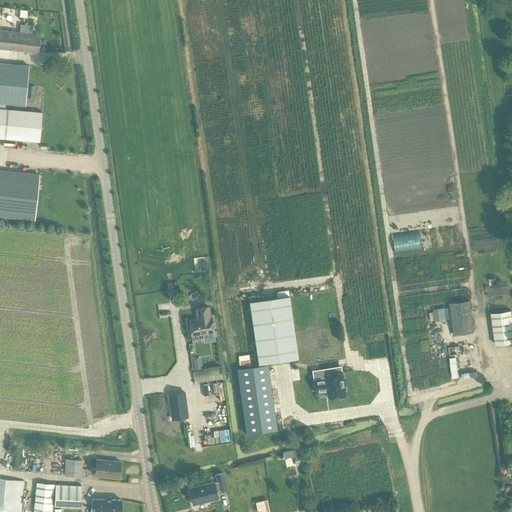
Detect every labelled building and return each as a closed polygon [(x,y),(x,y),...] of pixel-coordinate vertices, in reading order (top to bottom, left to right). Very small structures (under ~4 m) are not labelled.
[(32,33),(32,26),(20,24),(20,32),(0,30),(0,48),(38,52),(40,34),(32,33)] [(0,103),(24,105),(28,65),(0,62),(0,103)] [(0,138),(39,141),(42,112),(0,108),(0,138)] [(0,216),(34,220),(39,175),(0,170),(0,216)] [(289,296),(249,302),(258,363),(298,358),(289,296)] [(449,303),(454,335),(473,332),(469,300),(449,303)] [(197,319),(189,320),(191,335),(199,334),(214,332),(211,317),(210,317),(208,307),(195,308),(197,319)] [(491,313),(494,333),(495,344),(511,342),(511,319),(511,310),(491,313)] [(316,338),(301,340),(304,360),(310,359),(309,357),(313,356),(314,361),(338,357),(336,343),(312,346),(311,345),(317,344),(316,338)] [(200,360),(193,361),(194,369),(201,368),(200,360)] [(246,435),(277,430),(267,364),(237,369),(246,435)] [(340,366),(312,371),(316,392),(327,391),(328,398),(345,395),(340,366)] [(190,371),(192,385),(223,381),(221,367),(190,371)] [(184,392),(168,394),(172,419),(187,417),(184,392)] [(301,449),(292,451),(294,456),(294,461),(303,459),(301,449)] [(64,476),(81,477),(82,460),(66,459),(64,476)] [(97,459),(95,476),(118,478),(120,462),(97,459)] [(223,474),(216,475),(218,482),(220,491),(226,489),(223,474)] [(0,511),(8,511),(20,511),(23,481),(0,478),(0,511)] [(33,511),(51,511),(54,484),(36,482),(33,511)] [(213,483),(189,490),(193,505),(217,499),(215,492),(220,491),(218,482),(213,483)] [(55,485),(54,505),(74,506),(80,506),(81,493),(81,486),(55,485)] [(90,511),(121,511),(122,499),(96,497),(96,498),(91,498),(90,511)] [(269,511),(267,499),(255,502),(257,511),(269,511)]
